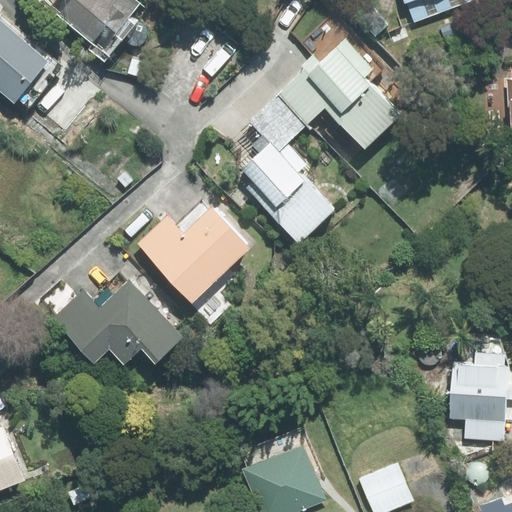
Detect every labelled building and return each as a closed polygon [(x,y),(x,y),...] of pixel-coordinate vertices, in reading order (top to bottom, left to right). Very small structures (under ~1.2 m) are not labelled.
[(136,5),(129,0),(48,0),(53,3),(49,8),(60,16),(57,19),(90,47),(94,42),(101,48),(136,5)] [(400,0),(403,7),(406,6),(412,24),(445,12),(440,0),(400,0)] [(66,56),(5,15),(0,22),(0,77),(35,102),(66,56)] [(276,99),(304,128),(320,112),(360,154),(395,120),(358,82),(372,69),(345,40),(306,78),(302,73),(276,99)] [(130,61),(126,77),(137,80),(142,64),(130,61)] [(99,92),(72,68),(37,108),(64,132),(99,92)] [(260,137),(250,146),(258,155),(239,174),(250,186),(246,189),(299,245),(330,215),(293,177),(305,165),(286,146),(304,128),(276,99),(248,126),(260,137)] [(164,220),(133,249),(187,306),(246,251),(209,211),(181,237),(164,220)] [(177,340),(126,283),(97,309),(82,292),(48,323),(89,368),(105,353),(118,367),(135,353),(147,368),(177,340)] [(466,421),(465,440),(503,442),(508,357),(473,355),(472,363),(450,362),(449,373),(454,374),(453,384),(450,384),(447,420),(466,421)] [(0,491),(21,483),(1,430),(0,430),(0,491)] [(396,465),(360,480),(373,511),(392,511),(412,504),(396,465)] [(511,511),(511,489),(503,493),(508,507),(502,510),(498,502),(478,509),(479,511),(511,511)]
